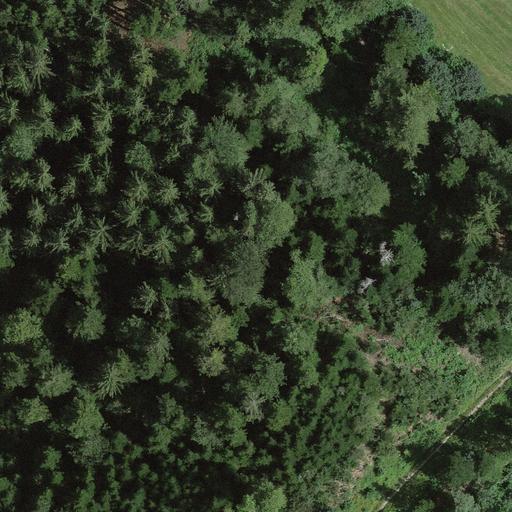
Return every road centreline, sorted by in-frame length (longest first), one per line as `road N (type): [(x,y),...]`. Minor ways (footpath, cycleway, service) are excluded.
road 1 (track): [(340,0),(511,258)]
road 2 (track): [(511,371),(378,511)]
